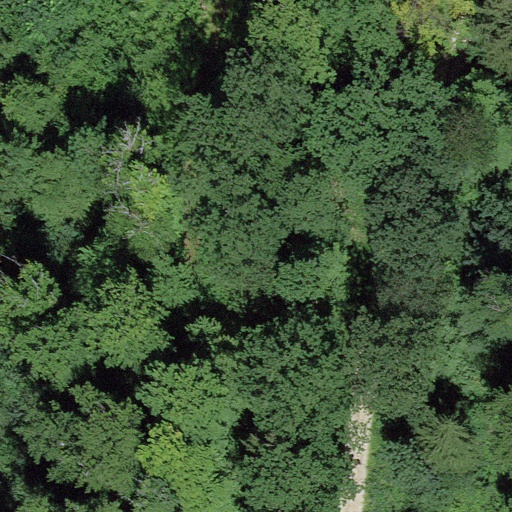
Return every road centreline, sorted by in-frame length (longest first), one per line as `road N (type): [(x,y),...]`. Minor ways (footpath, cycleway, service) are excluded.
road 1 (track): [(268,511),(219,372),(189,237),(260,0)]
road 2 (track): [(491,0),(470,35),(410,203),(357,511)]
